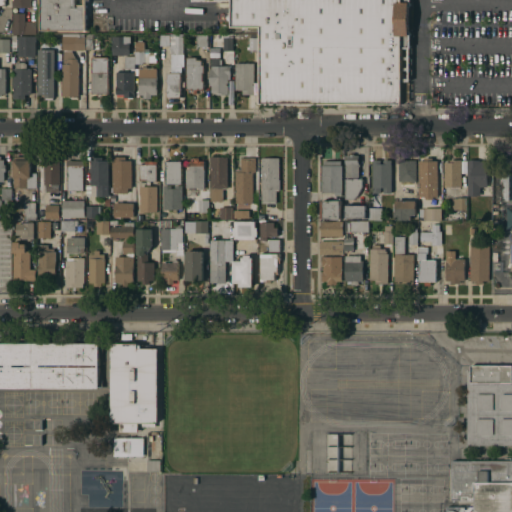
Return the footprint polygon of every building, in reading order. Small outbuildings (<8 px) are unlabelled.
[(11,0),(11,8),(30,8),(29,0),(11,0)] [(86,0),(86,30),(40,29),(40,0),(77,0),(77,4),(83,4),(83,0),(86,0)] [(260,103),(261,26),(231,26),(231,0),(411,0),(411,5),(409,5),(409,30),(411,30),(411,47),(410,47),(410,100),(402,100),(402,104),(260,103)] [(25,21),(36,21),(36,33),(12,33),(12,25),(13,25),(13,12),(25,12),(25,21)] [(209,33),(220,33),(220,42),(209,42),(209,33)] [(17,55),(17,35),(36,35),(36,41),(35,41),(35,56),(17,55)] [(85,35),(85,49),(62,49),(62,35),(85,35)] [(111,54),(112,35),(129,35),(129,54),(111,54)] [(182,52),(183,52),(183,63),(178,63),(178,53),(169,53),(169,44),(160,44),(160,35),(182,35),(182,52)] [(207,35),(207,46),(196,46),(196,35),(207,35)] [(9,51),(0,51),(0,38),(9,38),(9,51)] [(135,40),(147,41),(147,44),(144,44),(144,51),(155,51),(155,62),(144,61),(144,63),(134,63),(134,55),(134,51),(135,51),(135,40)] [(53,97),(52,97),(52,98),(45,98),(45,97),(44,97),(44,93),(37,93),(37,48),(53,48),(53,97)] [(78,95),(61,95),(61,63),(63,63),(63,50),(71,50),(78,62),(78,95)] [(134,63),(134,68),(124,68),(124,55),(134,55),(134,63)] [(107,93),(107,94),(102,94),(102,96),(97,96),(97,94),(93,94),(93,93),(91,93),(92,56),(108,56),(107,93)] [(186,56),(195,56),(195,59),(201,59),(201,64),(203,64),(203,71),(202,71),(202,80),(203,80),(203,82),(203,89),(197,89),(197,92),(193,92),(193,89),(186,89),(186,56)] [(230,74),(229,74),(229,78),(228,78),(228,93),(217,93),(217,92),(211,92),(211,84),(209,84),(209,67),(210,67),(210,56),(224,56),(224,64),(230,64),(230,74)] [(31,93),(25,93),(25,97),(12,97),(13,68),(15,68),(15,61),(24,61),(24,63),(26,63),(26,68),(31,68),(31,93)] [(253,93),(242,93),(242,89),(235,89),(235,62),(254,62),(253,93)] [(156,94),(151,93),(151,98),(143,97),(143,94),(138,94),(138,74),(135,74),(135,67),(142,67),(142,65),(146,66),(146,67),(157,67),(156,94)] [(133,97),(123,96),(123,93),(116,93),(116,71),(134,71),(133,97)] [(180,96),(166,96),(167,91),(165,91),(165,87),(166,87),(167,81),(165,81),(165,77),(166,78),(166,71),(180,71),(180,96)] [(359,163),(359,165),(358,165),(358,176),(346,176),(345,154),(350,154),(350,153),(354,153),(354,154),(359,154),(359,163)] [(13,159),(14,159),(14,155),(30,155),(30,159),(30,177),(29,177),(29,187),(14,187),(14,177),(13,177),(13,159)] [(60,184),(59,183),(59,191),(46,191),(46,183),(44,183),(44,155),(55,155),(55,159),(60,159),(60,184)] [(227,190),(222,190),(222,200),(210,200),(210,155),(227,155),(227,190)] [(108,195),(96,195),(85,195),(86,183),(90,183),(90,156),(102,156),(102,160),(108,160),(108,195)] [(131,187),(127,187),(127,192),(112,192),(112,156),(125,156),(125,159),(131,159),(131,187)] [(204,188),(197,188),(197,187),(185,187),(185,168),(189,168),(189,160),(194,160),(194,157),(198,157),(198,160),(204,160),(204,188)] [(252,202),(235,202),(235,169),(236,169),(240,169),(240,157),(255,157),(255,171),(252,171),(252,202)] [(261,157),(279,157),(279,178),(279,188),(279,189),(276,189),(276,202),(261,202),(261,157)] [(437,160),(437,197),(432,197),(432,199),(424,199),(424,197),(419,197),(419,160),(423,160),(423,158),(432,158),(432,160),(433,160),(437,160)] [(83,190),(67,190),(67,180),(66,180),(66,175),(67,175),(67,159),(72,159),(83,159),(83,190)] [(416,180),(414,180),(414,181),(412,181),(412,180),(399,180),(399,159),(416,159),(416,180)] [(444,186),(444,161),(452,161),(452,159),(461,159),(461,186),(444,186)] [(480,186),(480,195),(467,194),(467,159),(479,159),(479,160),(488,160),(489,171),(489,176),(487,175),(487,186),(480,186)] [(139,163),(144,163),(144,160),(157,160),(157,162),(158,162),(158,166),(157,166),(157,180),(150,180),(150,183),(146,183),(146,179),(139,179),(139,163)] [(181,183),(165,183),(165,160),(181,160),(181,183)] [(342,191),(341,191),(341,194),(338,194),(338,193),(334,193),(334,191),(322,191),(321,164),(323,164),(323,160),(340,160),(340,164),(342,164),(342,191)] [(391,192),(383,192),(383,186),(380,186),(380,191),(377,191),(377,192),(373,192),(373,186),(372,186),(372,160),(391,160),(391,181),(392,181),(392,184),(391,184),(391,192)] [(509,200),(501,200),(501,172),(509,172),(509,200)] [(345,178),(353,178),(353,177),(358,177),(362,177),(362,185),(358,194),(354,198),(345,198),(345,178)] [(180,184),(180,208),(167,208),(167,218),(159,218),(159,208),(163,208),(163,184),(180,184)] [(157,211),(140,211),(140,193),(139,193),(139,188),(140,188),(140,185),(157,185),(157,211)] [(11,187),(11,207),(3,207),(4,199),(1,199),(1,187),(11,187)] [(321,200),(337,200),(337,197),(340,197),(340,218),(331,218),(321,218),(321,200)] [(457,198),(457,197),(466,197),(466,209),(459,209),(452,209),(452,198),(457,198)] [(84,199),(84,202),(85,202),(85,206),(84,206),(84,209),(85,209),(85,213),(84,213),(84,216),(77,216),(77,218),(71,218),(71,217),(62,217),(62,199),(84,199)] [(208,203),(207,203),(207,211),(199,211),(199,199),(208,199),(208,203)] [(393,219),(393,202),(395,202),(395,200),(416,200),(416,214),(411,214),(411,219),(393,219)] [(35,212),(36,212),(36,219),(25,219),(25,212),(23,212),(24,202),(28,202),(28,201),(35,201),(35,212)] [(134,202),(134,206),(133,206),(133,216),(113,216),(113,202),(134,202)] [(59,204),(59,218),(45,218),(45,204),(59,204)] [(346,217),(344,217),(344,208),(346,208),(346,204),(366,204),(366,217),(346,217)] [(100,205),(100,217),(86,217),(86,205),(100,205)] [(232,206),(232,218),(211,218),(211,206),(232,206)] [(381,206),(382,219),(368,219),(368,206),(381,206)] [(423,219),(423,217),(418,217),(418,208),(423,208),(442,208),(442,219),(429,219),(423,219)] [(248,210),(235,211),(235,219),(248,218),(248,210)] [(50,237),(46,237),(46,238),(41,238),(41,237),(38,237),(38,220),(50,220),(50,237)] [(74,220),(74,230),(61,230),(61,220),(74,220)] [(109,233),(96,233),(96,220),(109,220),(109,233)] [(207,220),(207,233),(195,233),(195,220),(207,220)] [(255,220),(255,227),(257,227),(257,235),(255,235),(255,239),(235,238),(235,220),(255,220)] [(342,220),(343,235),(321,235),(321,229),(319,229),(319,224),(320,224),(320,220),(342,220)] [(368,220),(368,230),(350,230),(350,231),(344,231),(344,221),(368,220)] [(133,281),(128,281),(128,286),(121,286),(121,281),(115,281),(115,256),(126,256),(126,252),(123,252),(123,251),(121,251),(121,241),(123,241),(123,239),(124,239),(124,237),(118,236),(118,239),(111,239),(111,237),(111,226),(121,226),(121,225),(124,225),(124,221),(133,221),(133,281)] [(273,221),(273,226),(277,226),(277,236),(266,236),(266,239),(259,239),(259,221),(273,221)] [(24,223),(24,222),(34,222),(34,238),(22,238),(22,234),(17,234),(17,223),(24,223)] [(441,244),(431,244),(431,240),(420,240),(420,231),(432,231),(432,223),(439,223),(439,230),(441,230),(441,244)] [(392,243),(383,243),(383,231),(384,231),(384,224),(392,224),(392,230),(392,243)] [(417,243),(409,243),(409,231),(409,226),(416,226),(416,231),(417,231),(417,243)] [(176,242),(176,249),(160,249),(160,227),(182,227),(182,242),(176,242)] [(137,228),(152,228),(152,243),(153,243),(149,250),(148,249),(147,250),(145,250),(145,254),(147,254),(147,261),(154,261),(154,280),(149,279),(149,283),(142,283),(142,280),(137,280),(137,228)] [(413,282),(402,282),(402,280),(394,280),(394,235),(404,235),(404,253),(413,253),(413,282)] [(84,236),(84,252),(67,252),(67,236),(84,236)] [(353,249),(344,249),(344,236),(353,236),(353,249)] [(279,251),(277,251),(277,250),(271,250),(271,251),(268,251),(268,238),(279,238),(279,251)] [(232,260),(225,260),(225,282),(209,282),(209,239),(232,239),(232,260)] [(343,239),(343,253),(319,253),(319,239),(343,239)] [(30,268),(35,268),(35,279),(23,279),(13,279),(13,241),(20,241),(20,243),(26,243),(26,247),(28,247),(28,249),(30,249),(30,268)] [(55,276),(47,276),(47,278),(38,278),(38,243),(48,243),(48,247),(48,248),(54,248),(54,250),(55,250),(55,276)] [(470,244),(489,244),(489,280),(483,280),(483,283),(477,283),(477,280),(470,280),(470,244)] [(436,281),(430,281),(430,284),(424,284),(424,281),(419,281),(419,259),(418,259),(418,246),(427,246),(427,252),(426,252),(426,259),(430,259),(430,256),(432,256),(432,259),(436,259),(436,281)] [(385,250),(386,250),(386,252),(388,252),(388,283),(375,283),(375,279),(369,279),(369,248),(385,248),(385,250)] [(104,282),(101,282),(101,285),(93,285),(93,282),(89,282),(89,258),(89,253),(93,253),(93,249),(99,249),(99,253),(104,253),(104,282)] [(191,282),(191,280),(186,280),(186,251),(203,251),(203,282),(191,282)] [(260,252),(279,252),(279,262),(278,262),(278,273),(274,273),(274,279),(270,279),(270,281),(259,281),(260,252)] [(345,254),(360,254),(360,259),(363,259),(363,280),(358,280),(358,284),(350,284),(350,280),(345,280),(345,254)] [(342,280),(337,280),(337,284),(327,284),(327,280),(322,280),(322,270),(323,270),(323,265),(321,265),(321,255),(341,255),(342,280)] [(252,286),(239,286),(239,282),(233,282),(233,260),(241,260),(241,256),(252,256),(252,286)] [(83,282),(78,282),(78,286),(66,286),(66,260),(67,257),(84,257),(83,282)] [(178,279),(173,279),(173,283),(167,283),(167,279),(161,279),(161,261),(172,261),(172,258),(177,258),(177,261),(178,261),(178,279)] [(464,279),(460,279),(460,282),(451,282),(451,280),(446,280),(446,258),(464,258),(464,279)] [(0,342),(99,343),(99,383),(102,383),(102,387),(0,387),(0,342)] [(158,420),(155,420),(155,425),(139,425),(139,430),(120,430),(120,422),(111,422),(112,344),(115,344),(115,342),(138,342),(138,344),(141,344),(141,348),(159,348),(158,420)] [(467,371),(470,371),(470,365),(511,365),(511,445),(467,445),(467,371)] [(143,455),(113,455),(113,436),(143,437),(143,455)] [(160,470),(147,470),(147,459),(160,459),(160,470)] [(511,511),(475,511),(475,504),(470,504),(470,499),(452,499),(452,460),(511,460),(511,511)] [(183,511),(163,511),(163,471),(183,471),(183,511)] [(236,495),(197,495),(197,475),(237,475),(236,495)] [(286,511),(269,511),(269,480),(286,480),(286,511)] [(262,511),(245,511),(245,482),(262,483),(262,511)] [(473,511),(473,500),(448,501),(447,511),(473,511)]
